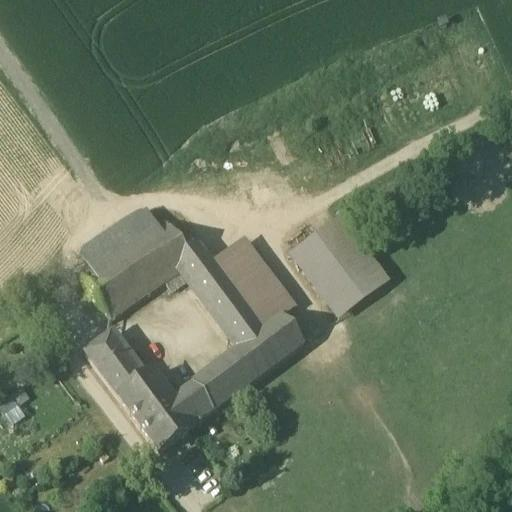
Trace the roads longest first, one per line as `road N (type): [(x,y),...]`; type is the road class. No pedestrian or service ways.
road 1 (track): [(511,98),(304,211),(190,203),(107,216)]
road 2 (track): [(0,62),(107,216),(70,261)]
